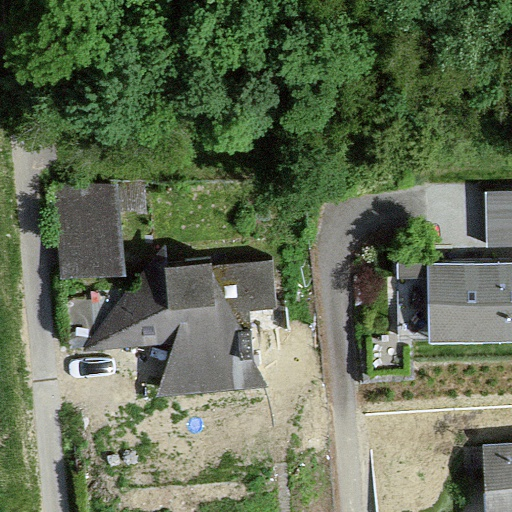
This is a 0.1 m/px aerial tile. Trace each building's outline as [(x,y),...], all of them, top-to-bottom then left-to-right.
[(52,185),(60,280),(125,275),(120,211),(147,209),(145,178),(52,185)] [(511,191),(486,191),(486,246),(511,246),(511,191)] [(164,244),(124,295),(66,300),(70,351),(174,343),(156,397),(270,388),(253,358),(249,311),(275,310),(272,260),(166,267),(164,244)] [(511,263),(398,264),(398,337),(429,337),(429,343),(511,342),(511,263)] [(511,511),(511,443),(483,446),(486,511),(511,511)]
